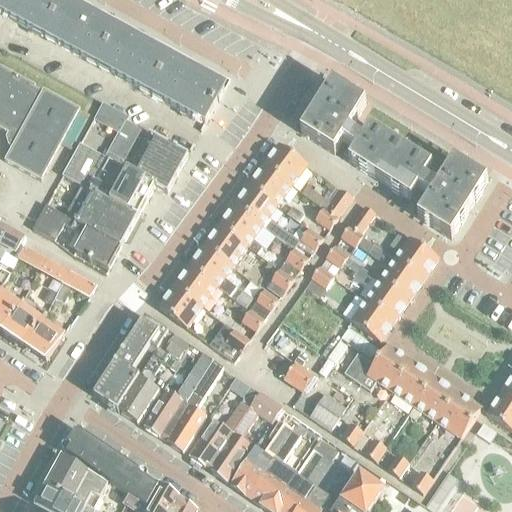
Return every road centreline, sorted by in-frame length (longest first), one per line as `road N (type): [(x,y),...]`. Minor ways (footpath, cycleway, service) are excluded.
road 1 (residential): [(61,402),(233,166)]
road 2 (residential): [(451,259),(391,343),(484,409),(511,368)]
road 3 (residential): [(233,166),(0,39)]
road 4 (residential): [(451,259),(263,124)]
road 5 (tertiary): [(511,151),(320,35)]
road 6 (residential): [(211,503),(61,402)]
road 7 (residential): [(2,511),(61,402)]
